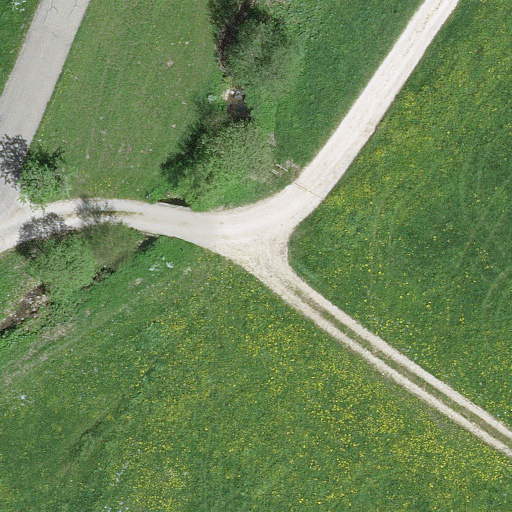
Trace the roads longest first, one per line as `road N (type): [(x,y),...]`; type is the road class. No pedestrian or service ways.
road 1 (track): [(0,226),(90,212),(221,235),(272,219),(333,163),(441,0)]
road 2 (track): [(511,447),(405,378),(256,264),(242,232)]
road 3 (tertiary): [(65,0),(0,159)]
